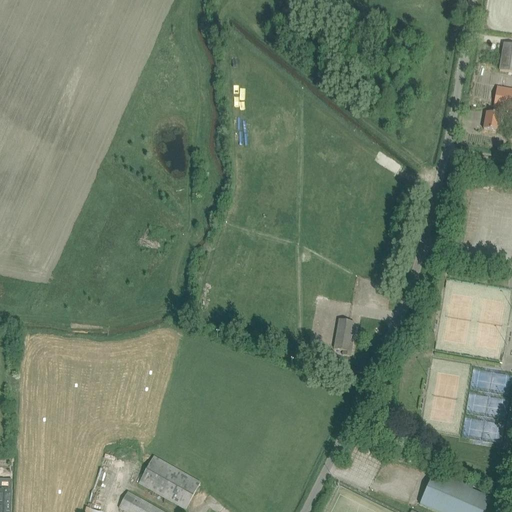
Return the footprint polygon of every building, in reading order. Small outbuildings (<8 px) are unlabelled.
[(500,71),(509,73),(511,72),(511,45),(504,44),(500,71)] [(484,129),(494,131),(498,131),(501,114),(500,114),(501,109),(511,110),(511,90),(497,88),(494,108),(494,114),(486,112),(484,129)] [(343,351),(342,355),(351,357),(353,342),(351,341),(354,322),(339,320),(334,349),(343,351)] [(139,483),(186,510),(201,483),(154,457),(139,483)] [(420,504),(438,511),(484,511),(491,498),(471,490),(474,485),(448,474),(446,479),(433,473),(420,504)] [(0,511),(11,511),(12,490),(0,489),(0,511)] [(119,508),(126,511),(163,511),(128,492),(119,508)]
